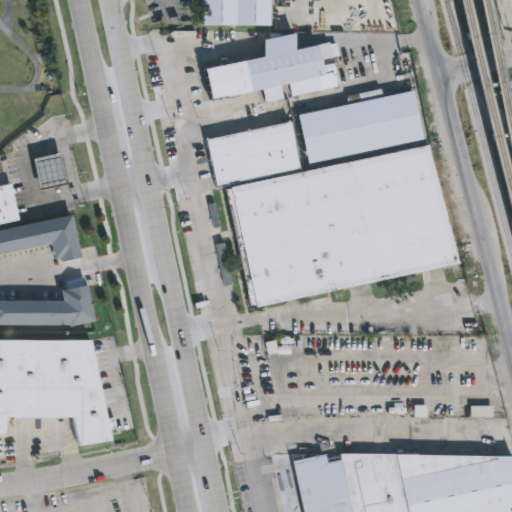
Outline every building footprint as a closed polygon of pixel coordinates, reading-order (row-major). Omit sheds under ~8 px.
[(266,0),(266,26),(199,25),(199,0),(266,0)] [(292,33),(292,51),(314,45),(319,66),(331,64),(335,87),(289,96),(286,84),(277,86),(280,100),(268,103),(265,88),(207,100),(201,70),(260,58),(260,40),(292,33)] [(420,140),(352,154),(342,106),(410,91),(420,140)] [(291,116),(267,121),(264,106),(288,101),(291,116)] [(340,157),(306,164),(296,116),(330,109),(340,157)] [(217,187),(214,188),(204,140),(288,122),(298,170),(217,187)] [(286,301),(253,308),(228,188),(426,146),(457,264),(286,301)] [(67,184),(52,187),(38,190),(32,158),(45,155),(60,152),(67,184)] [(17,219),(0,222),(0,185),(9,183),(17,219)] [(0,230),(69,215),(91,323),(65,328),(65,326),(0,326),(0,302),(60,302),(57,292),(64,291),(58,259),(51,260),(48,245),(0,254),(0,230)] [(0,342),(87,342),(102,413),(110,411),(114,428),(106,429),(107,439),(75,444),(70,419),(1,420),(1,432),(0,432),(0,342)] [(511,454),(510,455),(511,463),(511,509),(507,510),(507,511),(281,511),(269,453),(292,452),(292,441),(303,442),(302,453),(430,453),(430,447),(443,447),(442,453),(491,454),(491,445),(511,443),(511,454)]
